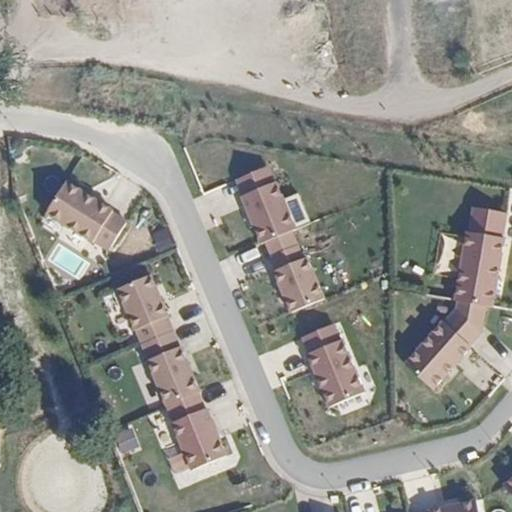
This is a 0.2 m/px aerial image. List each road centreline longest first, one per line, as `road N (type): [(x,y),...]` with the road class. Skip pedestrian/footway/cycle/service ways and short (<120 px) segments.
road 1 (residential): [(0,119),(32,115),(146,143),(177,193),(283,453),(314,478),(477,442),(511,403)]
road 2 (track): [(511,74),(413,113),(373,111),(39,40),(22,19),(23,0)]
road 3 (track): [(68,476),(0,232)]
